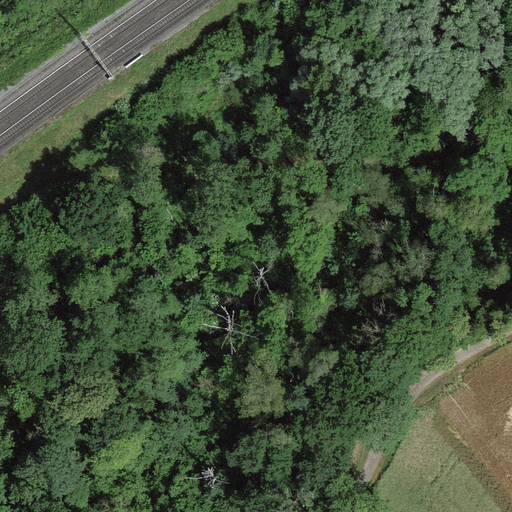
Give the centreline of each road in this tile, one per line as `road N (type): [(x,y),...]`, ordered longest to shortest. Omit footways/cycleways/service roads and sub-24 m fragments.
road 1 (track): [(511,92),(231,102),(0,185)]
road 2 (track): [(511,343),(418,398),(361,511)]
